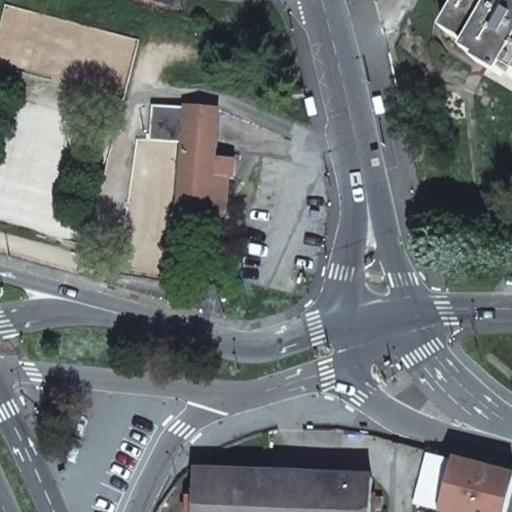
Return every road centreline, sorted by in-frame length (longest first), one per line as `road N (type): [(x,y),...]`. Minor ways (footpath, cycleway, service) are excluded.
road 1 (secondary): [(340,319),(291,337),(238,342),(117,307)]
road 2 (unclassified): [(0,365),(208,399)]
road 3 (secondary): [(348,383),(406,423),(511,445)]
road 4 (unclassified): [(365,184),(327,16)]
road 5 (residential): [(511,431),(427,348),(413,307)]
road 6 (secondary): [(208,399),(328,374),(348,383)]
road 7 (unclassified): [(365,184),(340,319)]
road 8 (secondary): [(137,511),(163,455),(208,399)]
road 9 (unclassified): [(413,307),(365,184)]
road 10 (unclassified): [(117,307),(0,272)]
road 11 (secondary): [(52,511),(0,403)]
road 12 (secondary): [(117,307),(64,308),(0,324)]
